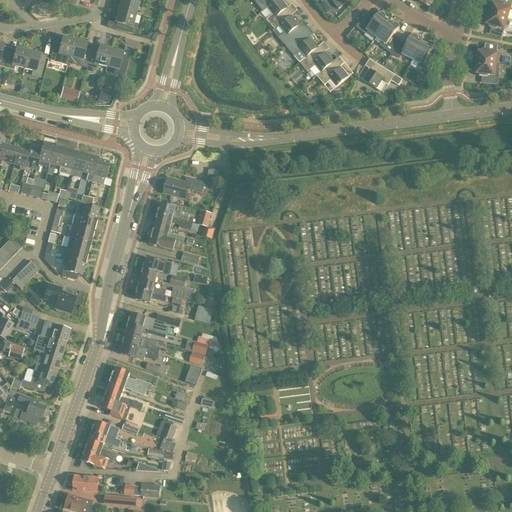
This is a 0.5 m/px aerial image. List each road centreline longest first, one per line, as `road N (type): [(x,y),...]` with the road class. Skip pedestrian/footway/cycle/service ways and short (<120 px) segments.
road 1 (residential): [(177,131),(272,140),(452,114)]
road 2 (unknown): [(59,456),(102,472),(168,473),(181,462),(199,393)]
road 3 (tertiary): [(54,470),(108,295)]
road 4 (residential): [(108,295),(56,279),(37,249),(49,208),(1,193)]
road 5 (tertiary): [(108,295),(149,147)]
road 6 (tertiary): [(135,126),(0,100)]
